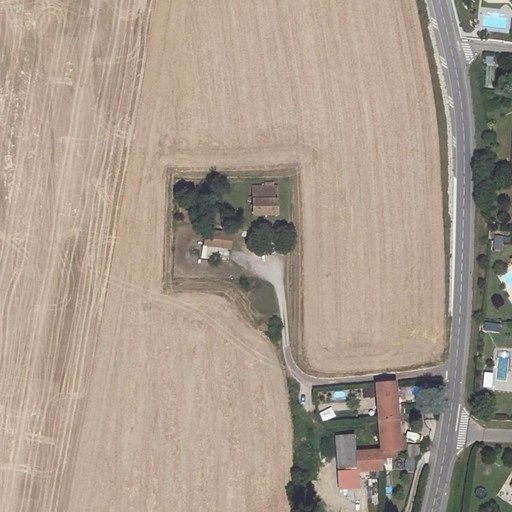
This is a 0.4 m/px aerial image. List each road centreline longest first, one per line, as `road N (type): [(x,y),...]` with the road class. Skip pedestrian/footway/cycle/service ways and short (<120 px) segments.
road 1 (tertiary): [(455,50),(467,184),(454,370)]
road 2 (residential): [(282,285),(286,363),(305,382),(454,370)]
